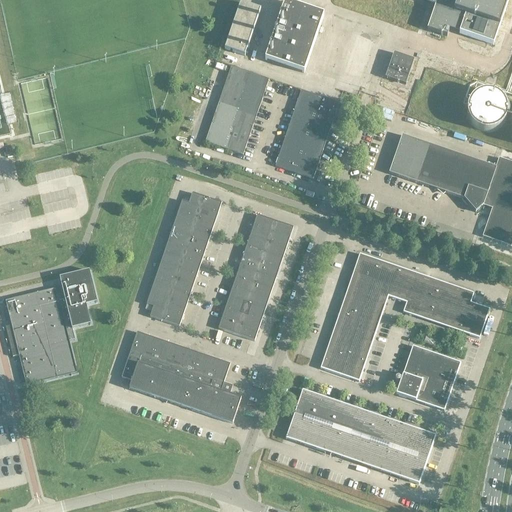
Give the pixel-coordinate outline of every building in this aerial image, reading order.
[(419,0),(436,6),(427,30),(447,37),(455,12),(465,16),(459,34),(493,45),(508,0),(419,0)] [(304,74),(324,16),(284,2),(265,60),(304,74)] [(245,56),(247,50),(260,10),(240,3),(224,49),(245,56)] [(405,85),(414,60),(394,54),(385,78),(405,85)] [(269,80),(231,67),(205,143),(243,156),(269,80)] [(339,104),(301,91),(275,167),(313,180),(339,104)] [(467,107),(467,109),(467,111),(467,114),(467,116),(467,118),(468,120),(469,122),(470,124),(471,125),(473,127),(474,128),(476,130),(478,131),(480,131),(482,132),(484,133),(486,133),(488,133),(490,133),(492,132),(494,132),(496,131),(497,130),(499,129),(500,128),(502,126),(503,125),(504,123),(505,121),(506,119),(507,117),(507,115),(507,113),(507,111),(507,109),(506,107),(506,105),(505,103),(504,101),(502,99),(501,98),(499,96),(497,95),(495,94),(493,93),(491,93),(490,93),(488,92),(486,92),(484,93),(482,93),(480,94),(478,94),(476,96),(474,97),(473,98),(471,100),(470,101),(469,103),(468,105),(467,107)] [(388,174),(416,184),(464,200),(475,213),(483,206),(492,209),(482,237),(511,247),(511,242),(511,163),(498,159),(495,168),(401,136),(388,174)] [(5,148),(5,149),(7,158),(13,157),(11,147),(10,145),(5,147),(5,148)] [(221,204),(192,194),(188,204),(182,202),(146,305),(144,311),(151,313),(150,318),(179,328),(221,204)] [(293,228),(257,216),(218,330),(254,342),(293,228)] [(360,255),(359,255),(324,358),(320,369),(320,370),(358,383),(359,383),(359,382),(362,372),(364,369),(379,325),(385,305),(388,298),(398,268),(360,255)] [(473,294),(398,268),(388,298),(406,304),(403,313),(466,335),(479,339),(480,339),(489,310),(479,306),(471,303),(474,295),(474,294),(473,294)] [(63,299),(58,300),(57,294),(58,294),(58,293),(57,294),(56,289),(51,290),(51,289),(50,289),(51,290),(10,300),(10,299),(9,299),(10,300),(5,302),(6,306),(5,307),(6,307),(8,314),(10,320),(11,327),(6,328),(13,358),(19,357),(25,381),(23,381),(25,381),(26,386),(30,384),(31,386),(31,384),(71,375),(71,376),(72,376),(71,374),(76,373),(75,369),(76,368),(75,368),(69,344),(75,343),(72,329),(73,329),(72,328),(88,324),(88,325),(89,325),(84,304),(94,302),(95,302),(88,270),(87,271),(59,278),(59,277),(58,278),(63,299)] [(230,365),(137,333),(121,378),(131,382),(129,389),(232,424),(241,399),(220,392),(230,365)] [(426,337),(424,343),(435,347),(437,341),(426,337)] [(461,363),(412,347),(403,373),(402,376),(401,379),(399,378),(399,377),(398,377),(397,377),(396,377),(395,378),(395,379),(395,380),(395,381),(396,381),(397,382),(398,382),(400,382),(395,395),(427,406),(437,410),(440,411),(444,412),(451,392),(453,386),(455,380),(458,370),(461,363)] [(318,396),(302,391),(285,440),(296,443),(400,479),(419,485),(436,437),(318,396)]
